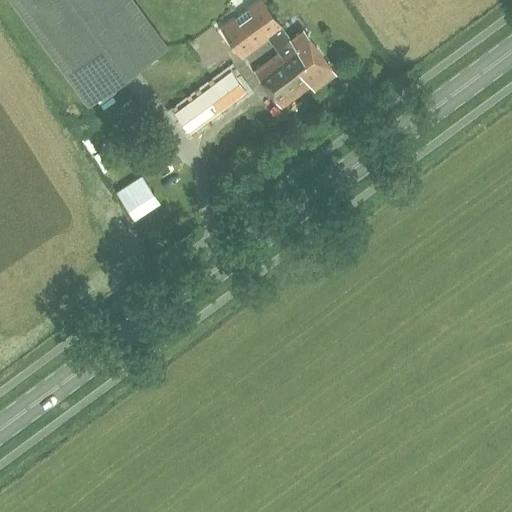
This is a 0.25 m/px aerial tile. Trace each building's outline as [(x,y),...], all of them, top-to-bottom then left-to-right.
[(18,0),(89,98),(167,42),(136,0),(18,0)] [(243,57),(269,37),(283,27),(262,0),(257,0),(222,27),(243,57)] [(256,71),(280,105),(310,85),(312,88),(335,73),(303,29),(293,36),(285,25),(269,37),(279,51),(281,48),(283,51),(256,71)] [(511,27),(501,34),(510,47),(511,46),(511,27)] [(175,111),(191,132),(247,91),(231,69),(214,82),(206,71),(182,90),(189,101),(175,111)] [(116,191),(135,220),(160,203),(142,175),(116,191)]
